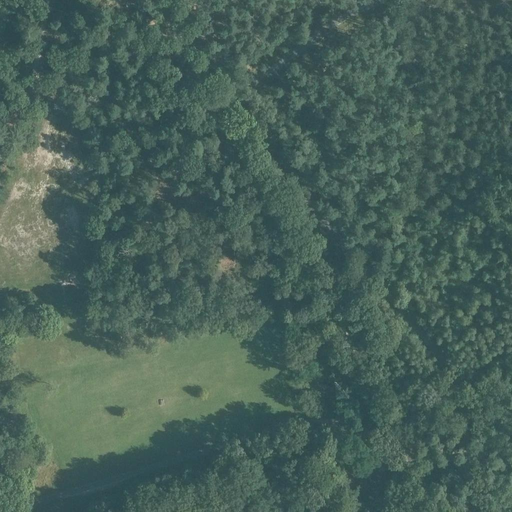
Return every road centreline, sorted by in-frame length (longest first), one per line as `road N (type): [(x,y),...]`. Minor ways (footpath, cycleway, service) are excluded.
road 1 (unclassified): [(0,511),(303,422),(331,421),(465,460)]
road 2 (unclassified): [(465,460),(454,389),(431,348),(215,97)]
road 3 (track): [(418,477),(215,97)]
road 4 (unclassified): [(378,0),(215,97)]
